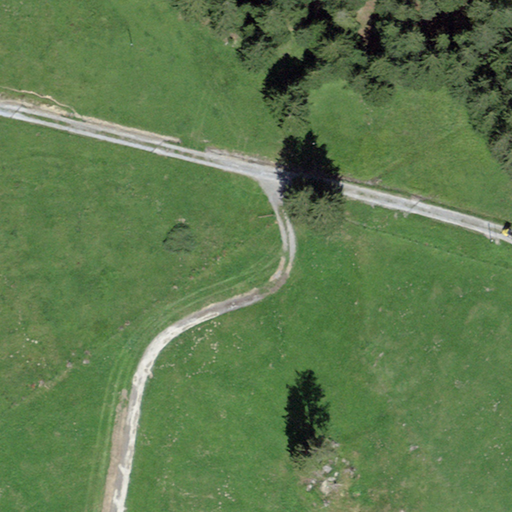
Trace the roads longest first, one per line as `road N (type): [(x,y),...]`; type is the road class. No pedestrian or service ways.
road 1 (track): [(511,236),(75,125)]
road 2 (track): [(257,167),(287,228),(284,270),(256,294),(158,342),(139,378),(114,511)]
